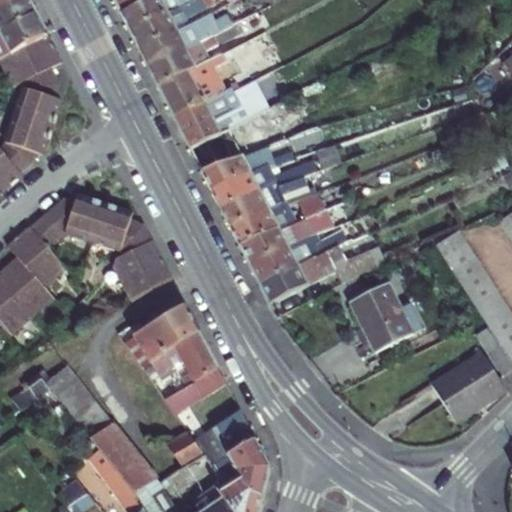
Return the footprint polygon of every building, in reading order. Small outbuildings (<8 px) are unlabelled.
[(0,0),(0,13),(25,0),(0,0)] [(0,36),(37,17),(28,0),(25,0),(0,13),(0,36)] [(111,0),(120,18),(153,0),(111,0)] [(153,0),(120,18),(129,35),(168,15),(178,9),(193,2),(192,0),(153,0)] [(202,19),(209,16),(205,8),(198,11),(202,19)] [(168,15),(177,33),(188,27),(178,9),(168,15)] [(129,35),(138,53),(177,33),(168,15),(129,35)] [(0,50),(6,48),(10,56),(48,38),(37,17),(0,36),(0,50)] [(212,37),(219,33),(212,21),(205,24),(212,37)] [(138,53),(148,71),(186,51),(177,33),(138,53)] [(0,195),(22,177),(20,175),(33,162),(36,155),(43,157),(61,103),(54,100),(59,85),(51,69),(61,64),(48,38),(10,56),(0,61),(0,65),(12,90),(20,86),(22,90),(13,117),(4,144),(0,147),(0,195)] [(511,40),(496,53),(511,72),(511,40)] [(217,46),(221,55),(228,51),(223,42),(217,46)] [(195,69),(206,63),(197,45),(186,51),(195,69)] [(148,71),(157,89),(187,73),(195,69),(186,51),(148,71)] [(187,73),(157,89),(173,121),(213,100),(203,82),(194,87),(187,73)] [(189,152),(220,135),(213,121),(231,112),(221,95),(213,100),(173,121),(189,152)] [(227,131),(220,135),(189,152),(201,175),(241,158),(227,131)] [(241,158),(201,175),(211,193),(250,174),(241,158)] [(262,168),(250,174),(211,193),(220,211),(265,189),(276,184),(278,188),(300,180),(297,173),(291,176),(290,173),(269,181),(266,174),(270,173),(269,171),(267,165),(262,168)] [(286,192),(292,204),(308,198),(302,185),(286,192)] [(265,189),(220,211),(230,230),(268,211),(274,207),(265,189)] [(64,237),(120,254),(122,259),(116,263),(114,270),(132,304),(172,281),(143,226),(130,222),(132,215),(78,197),(75,204),(63,200),(7,249),(16,260),(0,273),(0,327),(9,338),(11,337),(53,301),(43,289),(64,271),(47,250),(58,242),(64,237)] [(268,211),(230,230),(239,247),(278,229),(280,232),(297,223),(291,212),(280,218),(277,212),(270,216),(268,211)] [(511,211),(499,220),(511,241),(511,211)] [(239,247),(249,267),(287,247),(280,232),(278,229),(239,247)] [(305,239),(301,232),(290,238),(293,245),(305,239)] [(438,248),(485,325),(492,336),(499,348),(488,355),(502,378),(511,371),(511,315),(467,245),(460,234),(438,248)] [(287,247),(249,267),(259,286),(297,267),(292,256),(309,247),(306,242),(305,239),(293,245),(287,247)] [(259,286),(269,305),(334,273),(340,285),(354,278),(337,246),(324,252),(323,251),(314,256),(315,258),(306,262),(297,267),(259,286)] [(303,256),(306,262),(315,258),(314,256),(312,252),(303,256)] [(374,352),(412,332),(387,284),(349,303),(374,352)] [(152,365),(199,334),(181,299),(159,313),(165,322),(130,344),(134,350),(140,346),(152,365)] [(195,384),(218,370),(199,334),(152,365),(145,369),(151,377),(158,373),(161,378),(184,364),(195,384)] [(140,346),(134,350),(131,353),(144,370),(145,369),(152,365),(140,346)] [(503,389),(479,351),(428,382),(451,419),(481,399),(483,402),(503,389)] [(157,478),(67,369),(45,387),(101,453),(136,494),(157,478)] [(41,381),(28,389),(35,400),(47,393),(41,381)] [(167,403),(177,417),(205,398),(195,384),(167,403)] [(222,446),(230,461),(251,496),(263,499),(269,469),(240,413),(213,431),(222,446)] [(195,443),(204,457),(222,446),(213,431),(195,443)] [(170,445),(185,468),(204,457),(195,443),(189,433),(170,445)] [(207,459),(214,471),(230,461),(222,446),(204,457),(205,459),(207,459)] [(125,511),(146,511),(145,509),(136,494),(101,453),(89,463),(100,477),(113,492),(125,511)] [(232,511),(230,509),(218,490),(223,487),(214,471),(207,459),(205,459),(204,457),(185,468),(181,472),(199,500),(181,511),(232,511)] [(251,496),(230,461),(214,471),(223,487),(218,490),(230,509),(232,511),(259,511),(263,499),(251,496)] [(146,511),(163,511),(154,496),(163,490),(165,489),(161,484),(157,478),(136,494),(145,509),(146,511)] [(161,484),(165,489),(167,490),(173,486),(168,480),(161,484)] [(73,490),(76,495),(82,490),(80,485),(73,490)] [(163,511),(180,511),(163,490),(154,496),(163,511)]
